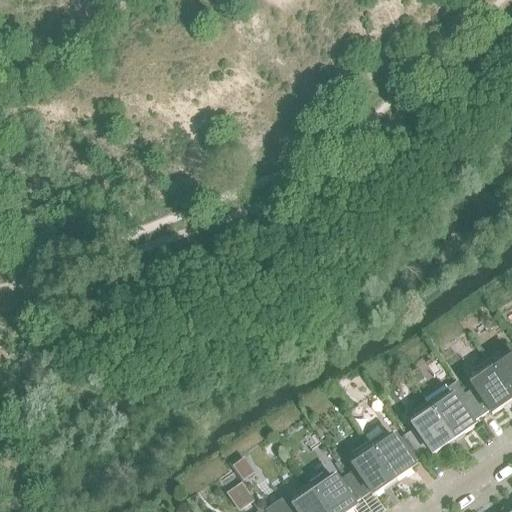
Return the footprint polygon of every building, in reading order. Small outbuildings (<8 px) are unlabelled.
[(511,358),(510,355),(504,359),(501,354),(486,364),(511,401),(511,400),(511,358)] [(511,401),(486,364),(471,375),(474,380),(468,384),(473,391),(464,397),(480,420),(489,413),(491,417),(503,409),(502,407),(511,401)] [(480,420),(464,397),(455,403),(451,396),(445,400),(441,395),(426,405),(451,442),(461,435),(462,437),(473,429),(471,426),(480,420)] [(451,442),(426,405),(411,415),(415,420),(409,424),(414,432),(405,438),(421,460),(429,454),(432,458),(443,450),(442,448),(451,442)] [(421,460),(405,438),(396,444),(391,437),(385,441),(382,436),(367,446),(392,482),(401,476),(403,478),(414,470),(412,466),(421,460)] [(392,482),(367,446),(352,456),(355,461),(350,465),(355,472),(346,478),(361,501),(370,495),(373,499),(384,491),(383,489),(392,482)] [(335,450),(330,453),(336,463),(342,459),(335,450)] [(361,501),(346,478),(337,485),(332,477),(326,481),(322,476),(307,487),(325,511),(352,511),(355,511),(352,507),(361,501)] [(325,511),(307,487),(292,497),(296,502),(286,509),(282,504),(270,511),(325,511)] [(255,504),(246,491),(240,494),(249,508),(255,504)]
